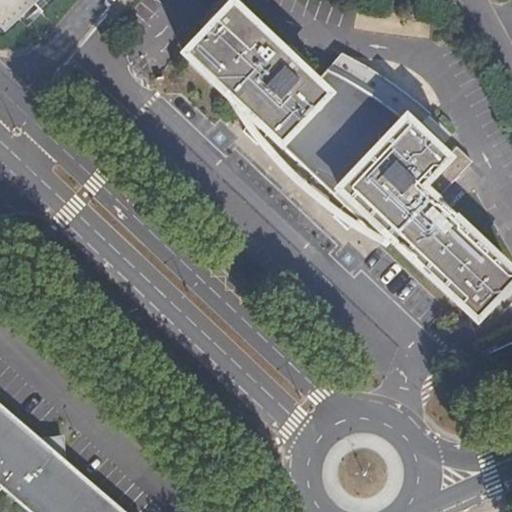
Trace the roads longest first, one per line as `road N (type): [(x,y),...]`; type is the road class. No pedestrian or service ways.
road 1 (tertiary): [(345,418),(35,111)]
road 2 (tertiary): [(18,157),(309,444)]
road 3 (unclassified): [(0,330),(187,511)]
road 4 (unclassified): [(92,0),(51,52),(35,111)]
